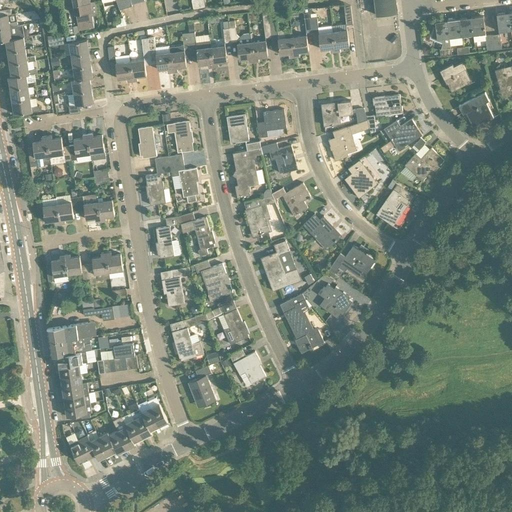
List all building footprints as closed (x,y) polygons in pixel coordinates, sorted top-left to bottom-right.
[(116,0),(120,9),(132,6),(132,4),(130,0),(116,0)] [(395,0),(373,0),(376,15),(398,13),(395,0)] [(91,3),(74,6),(79,31),(94,28),(92,16),(97,15),(95,2),(91,3)] [(351,6),(344,3),(346,25),(353,24),(351,6)] [(271,37),(270,23),(269,11),(263,11),(266,37),(271,37)] [(511,31),(509,13),(497,14),(499,32),(511,31)] [(9,15),(0,16),(0,29),(11,27),(18,26),(17,21),(10,22),(9,15)] [(471,17),(473,35),(485,34),(483,16),(471,17)] [(473,35),(471,17),(459,19),(461,37),(473,35)] [(447,20),(450,38),(461,37),(459,19),(447,20)] [(450,38),(447,20),(435,22),(437,40),(450,38)] [(243,35),(241,37),(240,38),(236,34),(234,21),(228,21),(229,28),(231,42),(237,41),(239,60),(248,59),(249,62),(254,62),(251,42),(250,34),(243,35)] [(277,22),(270,23),(271,37),(278,36),(277,22)] [(331,52),(336,52),(333,32),(333,25),(318,27),(318,31),(319,34),(321,50),(330,49),(331,52)] [(24,32),(12,33),(11,27),(0,29),(0,41),(6,41),(25,38),(24,32)] [(290,57),(295,56),(292,37),(291,29),(284,30),(285,38),(278,39),(280,55),(289,54),(290,57)] [(333,32),(336,52),(341,51),(340,47),(349,46),(347,30),(333,32)] [(188,34),(190,50),(197,49),(199,65),(208,64),(208,68),(213,67),(211,47),(210,41),(196,43),(195,33),(188,34)] [(500,34),(493,35),(495,50),(502,49),(500,34)] [(292,37),(295,56),(300,56),(300,52),(309,51),(307,35),(292,37)] [(495,50),(493,35),(485,36),(487,51),(495,50)] [(50,46),(65,43),(64,37),(48,39),(50,46)] [(8,53),(26,50),(26,45),(25,38),(6,41),(8,53)] [(130,62),(132,81),(138,80),(137,77),(146,76),(145,67),(151,66),(147,38),(142,39),(144,60),(130,62)] [(147,38),(151,66),(157,65),(158,70),(167,69),(168,73),(173,72),(170,52),(169,46),(155,47),(154,38),(147,38)] [(70,43),(72,55),(89,53),(87,40),(70,43)] [(251,42),(254,62),(259,61),(259,57),(268,56),(266,40),(251,42)] [(211,47),(213,67),(218,66),(218,63),(227,61),(225,46),(211,47)] [(114,47),(107,48),(109,62),(116,62),(114,47)] [(440,57),(452,56),(451,48),(440,49),(440,57)] [(26,50),(8,53),(9,65),(28,62),(36,61),(35,56),(28,57),(26,50)] [(186,67),(185,51),(170,52),(173,72),(178,71),(177,68),(186,67)] [(89,53),(72,55),(73,68),(91,65),(89,53)] [(52,66),(56,65),(56,61),(60,61),(60,57),(51,58),(52,66)] [(41,68),(29,70),(28,62),(9,65),(11,77),(27,75),(37,73),(41,72),(41,68)] [(127,82),(132,81),(130,62),(116,63),(118,79),(127,78),(127,82)] [(452,64),(440,70),(444,79),(446,79),(452,91),(467,84),(465,79),(469,77),(462,62),(454,66),(452,64)] [(73,68),(75,80),(90,78),(93,77),(91,65),(73,68)] [(511,65),(495,70),(498,81),(499,81),(503,94),(511,91),(511,65)] [(10,90),(29,87),(37,86),(36,81),(28,82),(27,75),(11,77),(9,78),(10,90)] [(90,78),(75,80),(72,80),(74,92),(92,90),(90,78)] [(53,91),(60,90),(59,82),(52,83),(53,91)] [(29,87),(10,90),(12,102),(31,99),(39,98),(38,93),(30,94),(29,87)] [(92,90),(74,92),(76,105),(69,106),(70,114),(81,113),(80,105),(94,102),(92,90)] [(485,92),(459,105),(463,114),(467,112),(473,126),(484,121),(485,122),(494,118),(486,102),(489,101),(485,92)] [(400,94),(372,98),(373,104),(375,104),(376,116),(403,113),(402,105),(401,105),(400,94)] [(53,112),(51,98),(44,99),(46,113),(53,112)] [(31,99),(12,102),(14,115),(32,112),(32,111),(41,110),(40,106),(32,107),(31,99)] [(350,101),(322,104),(324,126),(341,124),(340,116),(352,114),(350,101)] [(266,123),(258,124),(259,138),(268,137),(267,131),(287,128),(284,109),(266,112),(266,111),(264,112),(264,115),(265,115),(266,123)] [(245,114),(227,117),(228,127),(231,127),(233,143),(249,141),(245,114)] [(367,120),(369,128),(370,128),(372,128),(375,128),(376,127),(374,115),(366,116),(367,120)] [(397,120),(384,129),(398,150),(411,142),(410,140),(421,133),(411,118),(400,126),(397,120)] [(369,128),(367,120),(333,132),(335,138),(329,140),(335,160),(349,156),(348,153),(357,150),(352,134),(369,128)] [(189,121),(167,124),(168,132),(175,132),(178,153),(194,151),(189,121)] [(152,126),(138,128),(140,143),(138,143),(140,152),(142,152),(143,158),(157,156),(152,126)] [(88,134),(91,154),(105,151),(102,136),(93,137),(93,133),(88,134)] [(69,146),(71,161),(77,160),(77,156),(91,154),(88,134),(82,135),(83,139),(74,140),(75,145),(69,146)] [(51,163),(71,161),(69,146),(63,147),(61,138),(52,139),(52,136),(47,137),(51,163)] [(51,163),(47,137),(42,137),(42,141),(33,142),(34,147),(28,148),(30,166),(37,165),(37,166),(46,165),(46,164),(49,163),(51,163)] [(248,151),(261,148),(261,147),(260,142),(246,144),(248,151)] [(261,148),(263,154),(270,152),(272,160),(276,159),(280,174),(297,169),(294,157),(295,157),(291,145),(279,149),(277,143),(261,147),(261,148)] [(261,148),(248,151),(234,154),(238,174),(237,174),(240,188),(236,189),(238,197),(251,194),(250,191),(251,191),(250,186),(260,184),(255,156),(263,154),(261,148)] [(381,155),(377,148),(370,153),(375,160),(381,155)] [(444,160),(431,148),(421,158),(415,153),(404,165),(422,181),(433,169),(434,171),(444,160)] [(182,154),(169,156),(170,164),(183,162),(182,154)] [(170,164),(169,156),(155,158),(156,166),(170,164)] [(351,173),(347,176),(350,180),(347,182),(359,198),(378,183),(360,159),(348,168),(351,173)] [(170,164),(171,172),(172,175),(172,176),(179,175),(184,197),(187,196),(188,203),(197,201),(195,195),(199,194),(196,178),(199,177),(197,168),(185,170),(183,162),(170,164)] [(170,164),(156,166),(157,174),(146,176),(150,205),(166,203),(162,173),(166,173),(171,172),(170,164)] [(94,178),(109,175),(108,169),(94,172),(94,178)] [(109,175),(94,178),(95,184),(110,182),(109,175)] [(392,189),(397,182),(392,180),(388,186),(392,189)] [(291,196),(285,200),(294,216),(308,208),(304,201),(308,198),(309,199),(311,198),(310,197),(311,197),(303,183),(288,191),(291,196)] [(272,196),(274,200),(286,193),(283,187),(272,194),(272,196)] [(272,194),(270,188),(268,189),(266,190),(265,191),(264,193),(264,196),(264,198),(272,196),(272,194)] [(385,220),(393,226),(410,201),(393,189),(377,212),(386,219),(385,220)] [(77,197),(79,211),(85,210),(86,220),(95,218),(96,222),(101,221),(98,202),(97,194),(77,197)] [(274,200),(272,196),(264,198),(245,202),(247,209),(245,210),(249,225),(250,224),(254,236),(258,235),(269,232),(275,230),(276,228),(273,219),(271,218),(267,204),(275,202),(274,200)] [(79,211),(77,197),(71,198),(71,202),(57,204),(60,223),(65,222),(65,219),(74,218),(73,212),(79,211)] [(98,202),(101,221),(106,220),(106,217),(115,215),(112,200),(98,202)] [(60,223),(57,204),(43,206),(43,202),(36,203),(38,218),(45,217),(45,222),(55,221),(55,224),(60,223)] [(180,216),(181,224),(183,232),(195,229),(201,249),(199,250),(200,256),(208,254),(207,248),(215,246),(213,240),(215,239),(212,231),(210,231),(206,217),(195,220),(193,212),(180,216)] [(315,214),(303,225),(316,239),(318,236),(329,248),(335,242),(337,241),(336,240),(340,236),(332,226),(332,225),(324,216),(320,219),(315,214)] [(170,226),(181,224),(180,216),(167,218),(168,226),(170,226)] [(159,251),(160,258),(179,255),(180,253),(179,243),(177,241),(173,242),(170,226),(168,226),(156,228),(158,242),(156,243),(157,252),(159,251)] [(262,258),(267,273),(266,273),(273,291),(286,286),(285,285),(300,280),(296,270),(285,274),(282,267),(278,255),(289,251),(285,240),(273,245),(276,253),(262,258)] [(338,255),(329,270),(335,274),(341,264),(348,269),(351,264),(365,274),(375,260),(361,251),(361,250),(353,245),(344,259),(338,255)] [(93,264),(87,265),(89,279),(90,279),(91,284),(97,283),(96,280),(110,278),(109,272),(106,252),(101,253),(102,257),(92,258),(93,264)] [(106,252),(109,272),(123,270),(121,254),(112,255),(111,252),(106,252)] [(89,279),(87,265),(81,265),(80,256),(71,258),(70,254),(65,255),(68,274),(82,272),(83,280),(89,279)] [(54,276),(68,274),(65,255),(60,256),(61,259),(51,261),(52,266),(46,267),(48,281),(54,280),(54,276)] [(197,273),(201,271),(207,288),(213,286),(217,297),(232,292),(222,264),(210,268),(208,261),(195,265),(197,273)] [(172,278),(162,280),(164,290),(166,289),(169,306),(184,303),(180,277),(186,276),(184,268),(171,271),(172,278)] [(339,277),(335,274),(329,270),(324,275),(335,282),(339,277)] [(310,273),(304,277),(308,284),(314,281),(310,273)] [(324,286),(318,294),(331,303),(326,310),(337,318),(340,313),(343,315),(352,301),(349,299),(350,297),(335,286),(334,288),(327,284),(325,287),(324,286)] [(126,288),(112,291),(113,297),(127,295),(126,288)] [(64,299),(57,297),(55,305),(61,307),(64,299)] [(83,308),(94,306),(93,300),(81,297),(83,308)] [(94,306),(94,307),(101,306),(100,299),(93,300),(94,306)] [(113,304),(101,306),(94,307),(94,306),(83,308),(85,316),(102,313),(103,320),(115,318),(113,304)] [(223,306),(204,314),(207,321),(213,319),(224,314),(229,328),(225,330),(231,344),(249,336),(246,330),(248,330),(244,322),(243,322),(237,309),(225,314),(223,306)] [(301,310),(286,317),(297,339),(295,340),(301,353),(312,347),(311,344),(322,338),(318,329),(313,332),(301,310)] [(207,321),(204,314),(195,317),(182,321),(184,329),(172,332),(180,361),(204,354),(200,341),(192,344),(187,328),(197,325),(207,321)] [(49,342),(90,336),(87,322),(47,329),(49,342)] [(90,336),(49,342),(52,356),(58,355),(81,352),(92,350),(90,336)] [(136,356),(134,344),(115,346),(117,358),(120,358),(125,357),(131,356),(136,356)] [(221,358),(228,355),(224,349),(218,352),(221,358)] [(242,349),(230,356),(240,375),(246,372),(252,384),(266,376),(258,361),(260,360),(255,351),(246,356),(242,349)] [(79,364),(83,363),(81,352),(58,355),(59,367),(79,364)] [(210,363),(220,361),(217,352),(207,355),(210,363)] [(225,367),(231,364),(228,359),(222,362),(225,367)] [(59,367),(61,377),(81,374),(79,364),(59,367)] [(198,378),(189,382),(192,391),(195,390),(201,406),(215,400),(206,375),(211,373),(208,366),(195,371),(198,378)] [(81,374),(61,377),(62,387),(82,384),(81,374)] [(82,384),(62,387),(64,397),(84,393),(82,384)] [(107,404),(114,402),(109,388),(105,389),(107,404)] [(89,393),(84,393),(64,397),(65,407),(90,403),(89,393)] [(90,403),(65,407),(67,417),(81,414),(82,418),(90,417),(90,413),(92,412),(90,403)] [(150,408),(159,425),(168,421),(159,403),(150,408)] [(142,412),(143,415),(150,430),(159,425),(150,408),(142,412)] [(134,419),(143,437),(152,432),(150,430),(143,415),(134,419)] [(64,425),(67,433),(76,430),(78,435),(87,432),(82,419),(64,425)] [(125,423),(127,426),(134,441),(143,437),(134,419),(125,423)] [(118,430),(127,448),(135,444),(134,441),(127,426),(118,430)] [(118,430),(109,435),(116,450),(118,453),(127,448),(118,430)] [(99,436),(108,454),(116,450),(109,435),(108,432),(99,436)] [(78,440),(87,457),(96,453),(90,441),(87,435),(78,440)] [(90,441),(96,453),(98,459),(108,454),(99,436),(90,441)] [(87,457),(78,440),(69,445),(78,462),(87,457)]
